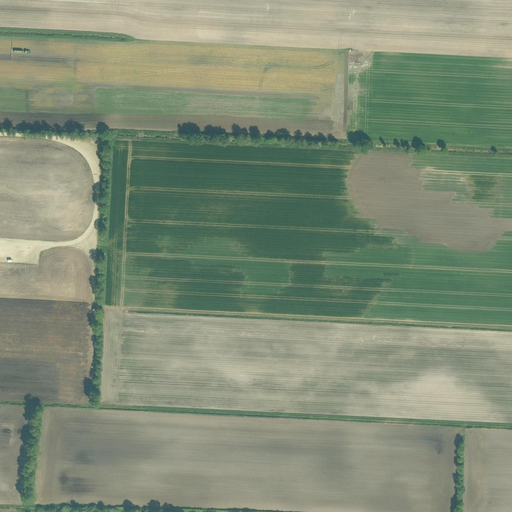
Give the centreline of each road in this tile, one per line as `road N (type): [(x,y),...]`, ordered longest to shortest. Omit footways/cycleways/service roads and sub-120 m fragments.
road 1 (track): [(511,143),(104,123)]
road 2 (track): [(120,304),(511,323)]
road 3 (track): [(13,232),(44,234),(58,217),(60,160),(0,141)]
